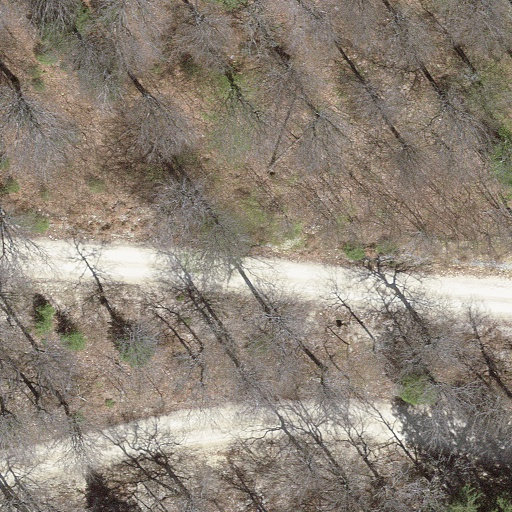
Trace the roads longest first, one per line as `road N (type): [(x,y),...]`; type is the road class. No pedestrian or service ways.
road 1 (unclassified): [(0,474),(241,422),(345,420),(511,447)]
road 2 (unclassified): [(511,299),(0,255)]
